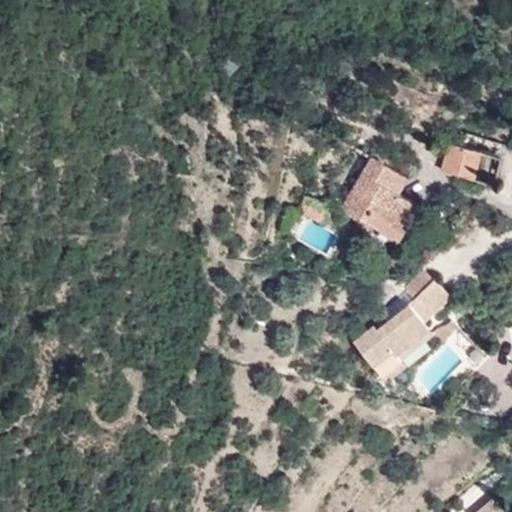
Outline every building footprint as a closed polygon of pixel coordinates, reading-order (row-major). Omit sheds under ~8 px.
[(467,183),(477,155),(445,146),(436,174),(467,183)] [(402,180),(364,156),(335,207),(393,246),(414,213),(393,197),(402,180)] [(322,218),(298,206),(292,216),(315,229),(322,218)] [(390,359),(422,334),(417,328),(444,303),(418,278),(399,295),(407,306),(381,329),(375,322),(360,333),(363,337),(347,349),(374,382),(395,366),(390,359)] [(429,336),(426,340),(427,341),(436,350),(452,333),(445,327),(437,333),(429,336)] [(427,341),(426,340),(422,334),(390,359),(395,366),(427,341)] [(400,372),(395,366),(374,382),(380,389),(400,372)] [(464,510),(488,490),(479,480),(455,500),(464,510)]
